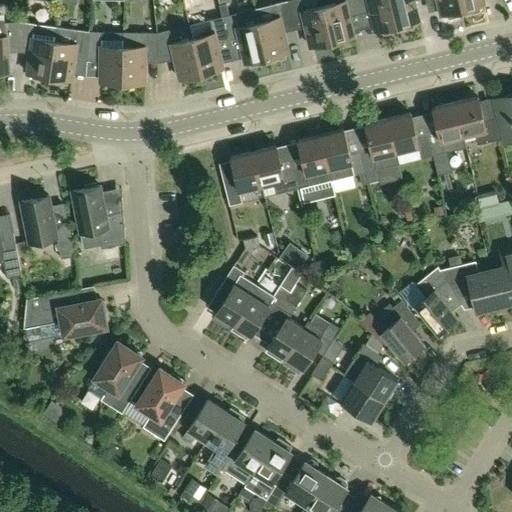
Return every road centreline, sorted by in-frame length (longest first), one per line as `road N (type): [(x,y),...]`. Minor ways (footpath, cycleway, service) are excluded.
road 1 (residential): [(382,467),(153,324),(144,304),(136,134)]
road 2 (tertiary): [(511,45),(136,134)]
road 3 (residential): [(382,467),(458,348),(511,329)]
road 4 (residential): [(0,177),(88,158),(136,134)]
road 5 (tertiary): [(136,134),(0,124)]
